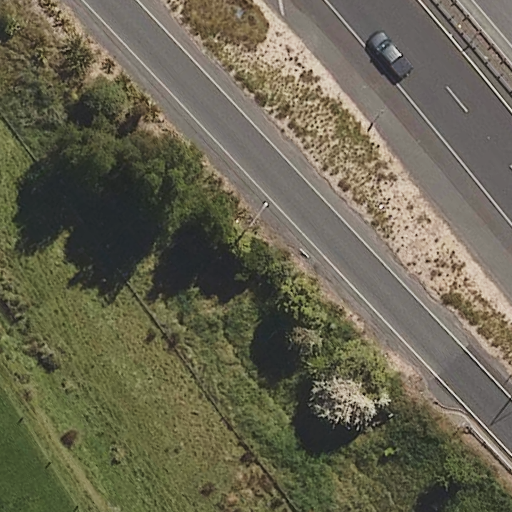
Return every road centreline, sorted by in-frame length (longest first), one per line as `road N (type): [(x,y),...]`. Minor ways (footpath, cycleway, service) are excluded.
road 1 (motorway): [(511,424),(108,0)]
road 2 (motorway): [(511,166),(373,0)]
